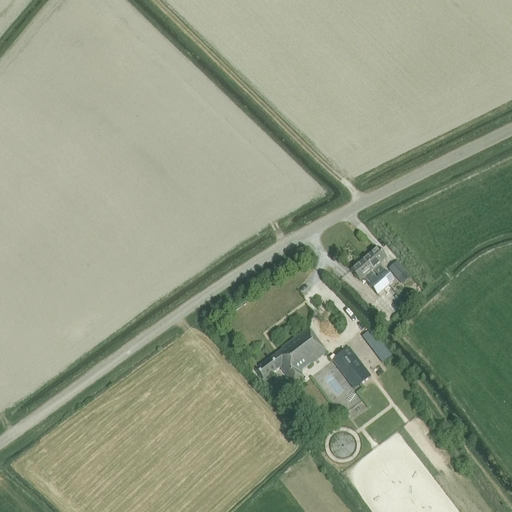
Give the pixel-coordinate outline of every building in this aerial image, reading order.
[(394,282),(379,265),(386,260),(377,249),(364,260),(370,266),(369,267),(373,271),(380,277),(386,283),(388,286),(394,282)] [(380,277),(373,271),(369,267),(370,266),(364,260),(351,271),(360,282),(364,279),(370,286),(369,286),(377,296),(388,286),(386,283),(380,277)] [(411,278),(406,273),(397,263),(389,269),(399,280),(402,276),(407,282),(411,278)] [(395,312),(383,301),(377,308),(389,319),(395,312)] [(300,374),(326,354),(307,329),(281,349),(282,350),(254,372),(262,382),(280,369),(293,385),(303,378),(300,374)] [(373,329),(363,336),(383,363),(393,356),(373,329)] [(346,380),(353,375),(360,385),(370,377),(349,348),(331,361),(346,380)]
